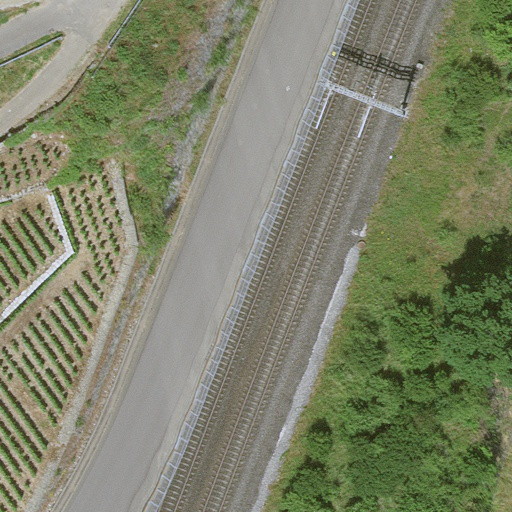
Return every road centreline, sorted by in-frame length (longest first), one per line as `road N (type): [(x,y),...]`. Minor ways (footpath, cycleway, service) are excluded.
road 1 (unclassified): [(309,0),(164,373),(97,511)]
road 2 (track): [(118,19),(81,66),(0,129)]
road 3 (unclassified): [(134,0),(118,19),(0,70)]
